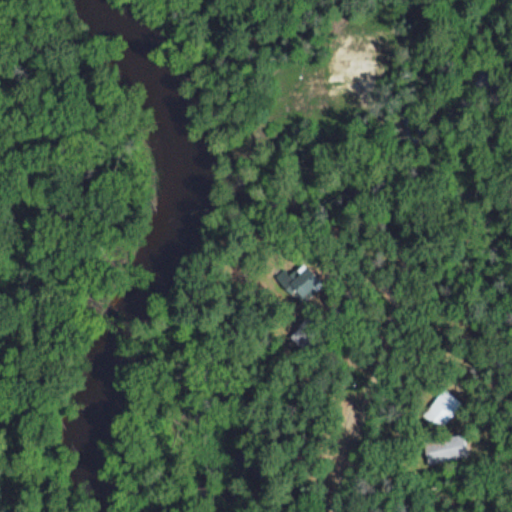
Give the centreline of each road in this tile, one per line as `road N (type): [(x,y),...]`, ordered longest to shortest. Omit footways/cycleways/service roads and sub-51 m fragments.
road 1 (track): [(508,511),(391,283),(355,166)]
road 2 (track): [(311,511),(391,283)]
